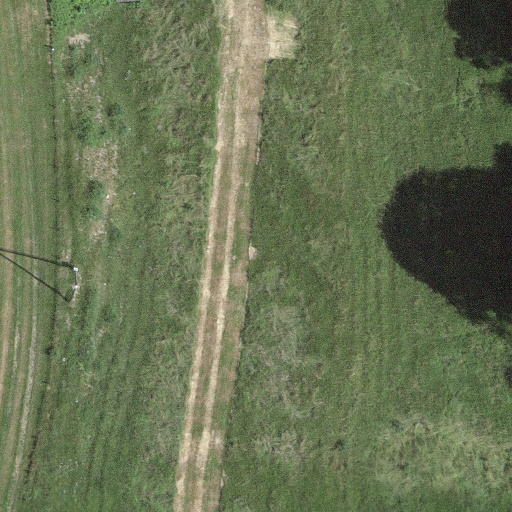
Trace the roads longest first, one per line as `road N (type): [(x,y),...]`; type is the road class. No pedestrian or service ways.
road 1 (track): [(172,511),(220,328),(279,273),(287,198),(268,98),(237,0)]
road 2 (track): [(36,0),(46,307),(14,511)]
